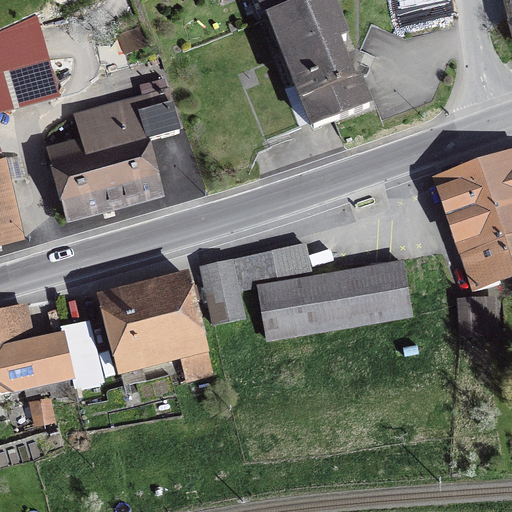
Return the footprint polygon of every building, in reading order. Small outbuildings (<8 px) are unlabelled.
[(311,0),(310,0),(259,0),(267,19),(269,18),(311,0)] [(329,0),(311,0),(269,18),(313,130),(369,108),(357,78),(351,80),(337,44),(346,40),(329,0)] [(0,113),(56,98),(34,20),(0,35),(0,113)] [(85,144),(49,154),(67,222),(162,196),(147,142),(179,133),(167,94),(77,118),(85,144)] [(511,238),(511,159),(439,185),(463,254),(511,238)] [(4,162),(0,162),(0,245),(23,239),(4,162)] [(511,238),(463,254),(475,292),(483,289),(481,284),(511,274),(511,238)] [(233,262),(240,291),(312,278),(305,246),(233,262)] [(244,319),(232,262),(201,269),(213,326),(244,319)] [(411,316),(403,265),(259,289),(267,340),(411,316)] [(189,380),(211,374),(193,303),(198,301),(195,289),(190,290),(187,278),(99,301),(118,373),(183,357),(189,380)] [(461,303),(463,334),(479,333),(477,302),(461,303)] [(73,378),(74,378),(65,337),(15,348),(7,310),(0,311),(0,395),(49,384),(52,396),(76,391),(73,378)] [(65,337),(74,378),(76,385),(99,380),(86,327),(64,332),(65,337)]
